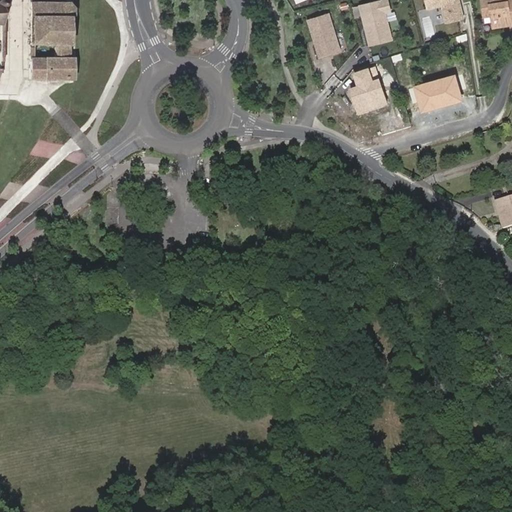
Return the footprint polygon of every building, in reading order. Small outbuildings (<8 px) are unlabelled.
[(387,0),(380,0),(358,5),(368,48),(392,43),(386,15),(390,14),(387,0)] [(446,22),(464,18),(459,0),(425,0),(428,9),(442,5),(446,22)] [(491,14),(492,19),(499,18),(500,27),(511,25),(511,29),(511,0),(482,0),(484,15),(491,14)] [(69,58),(69,17),(69,16),(71,16),(72,15),(73,14),(73,13),(73,6),(73,5),(72,3),(71,2),(69,1),(68,1),(31,3),(31,10),(31,47),(29,47),(29,80),(71,79),(72,58),(69,58)] [(329,14),(309,20),(320,57),(341,51),(329,14)] [(383,61),(391,86),(414,79),(411,69),(414,67),(409,52),(383,61)] [(457,72),(414,84),(421,110),(464,99),(457,72)] [(359,114),(388,104),(378,75),(372,77),(374,82),(351,90),(359,114)] [(511,196),(496,201),(499,212),(501,211),(503,218),(501,219),(503,228),(511,225),(511,196)]
